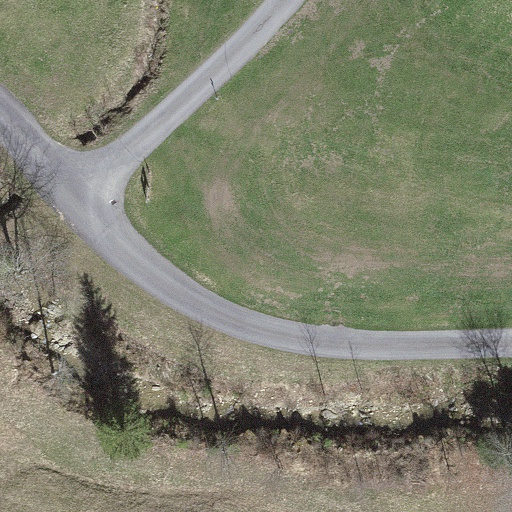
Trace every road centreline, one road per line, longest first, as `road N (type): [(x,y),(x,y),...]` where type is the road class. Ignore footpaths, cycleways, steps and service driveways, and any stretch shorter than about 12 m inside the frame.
road 1 (residential): [(511,346),(363,348),(255,331),(164,272),(88,196)]
road 2 (residential): [(88,196),(290,0)]
road 3 (residential): [(88,196),(0,102)]
